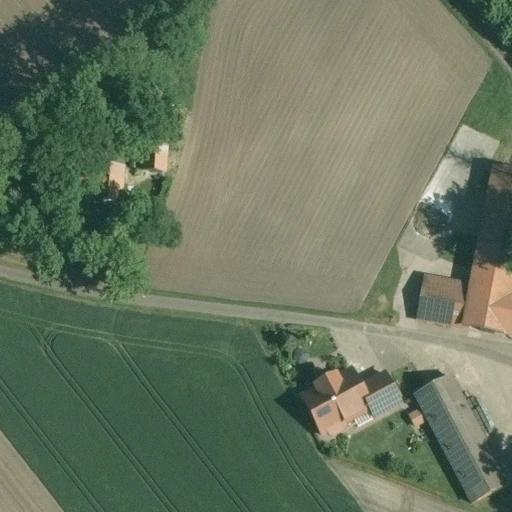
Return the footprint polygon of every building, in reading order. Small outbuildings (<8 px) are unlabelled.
[(167,174),(169,142),(143,140),(141,173),(167,174)] [(123,203),(124,169),(79,167),(78,202),(123,203)] [(511,172),(497,170),(473,289),(511,295),(511,172)] [(511,295),(473,289),(426,280),(418,319),(505,335),(511,297),(511,295)] [(353,373),(304,399),(323,436),(327,434),(333,437),(346,431),(346,424),(371,410),(369,406),(370,405),(361,388),(353,373)] [(386,375),(361,388),(370,405),(369,406),(371,410),(376,419),(402,405),(386,375)] [(509,485),(452,378),(416,397),(473,505),(509,485)]
